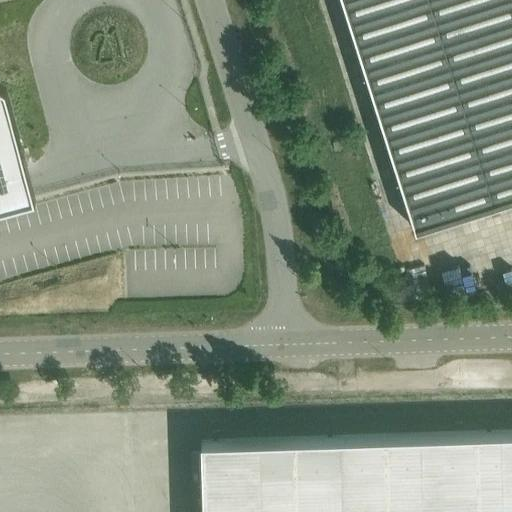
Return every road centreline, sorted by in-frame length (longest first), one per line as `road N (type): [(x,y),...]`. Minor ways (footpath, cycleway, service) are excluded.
road 1 (unknown): [(69,511),(96,470),(144,429),(511,410)]
road 2 (unclassified): [(286,346),(272,200),(209,0)]
road 3 (unclassified): [(0,355),(286,346)]
road 4 (unclassified): [(286,346),(511,338)]
